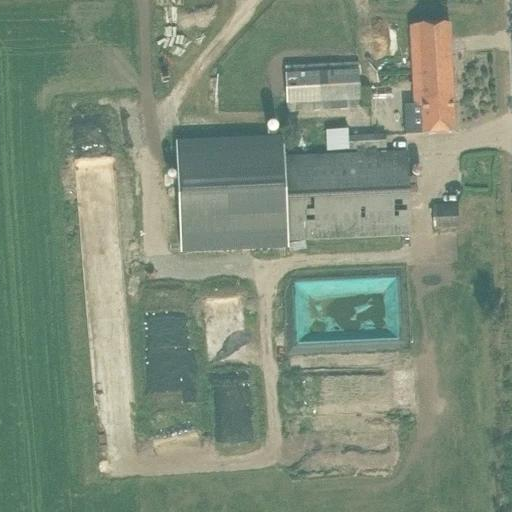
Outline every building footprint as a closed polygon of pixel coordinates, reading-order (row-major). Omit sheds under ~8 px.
[(409,28),(414,107),(404,108),(405,137),(454,135),(449,26),(409,28)] [(284,68),(287,115),(360,110),(357,63),(284,68)] [(386,149),(385,136),(336,139),(337,152),(386,149)] [(410,237),(406,154),(283,160),(283,143),(175,148),(180,251),(287,246),(287,243),(410,237)] [(459,203),(433,206),(436,229),(462,225),(459,203)]
